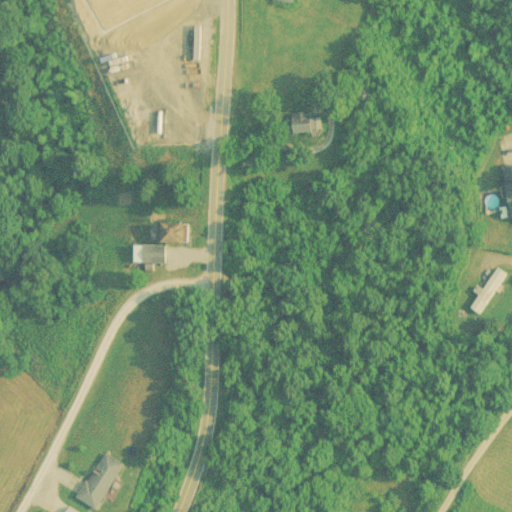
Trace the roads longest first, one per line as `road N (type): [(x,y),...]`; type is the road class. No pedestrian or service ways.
road 1 (tertiary): [(173,511),(211,406),(209,280),(226,49),(221,0)]
road 2 (residential): [(447,511),(511,411)]
